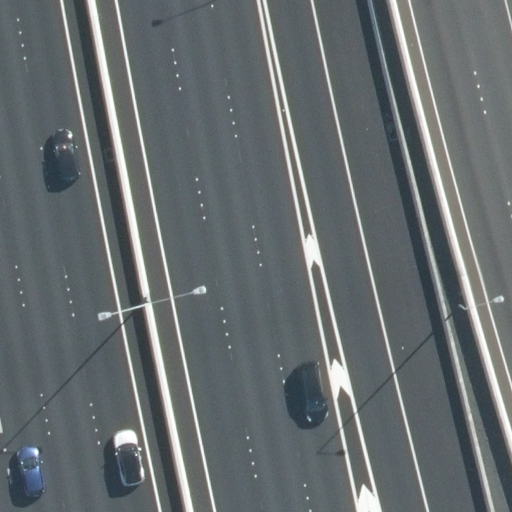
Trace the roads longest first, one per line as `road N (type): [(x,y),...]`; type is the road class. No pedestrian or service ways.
road 1 (motorway): [(202,59),(307,243),(385,511)]
road 2 (motorway): [(202,59),(291,511)]
road 3 (motorway): [(79,511),(0,173)]
